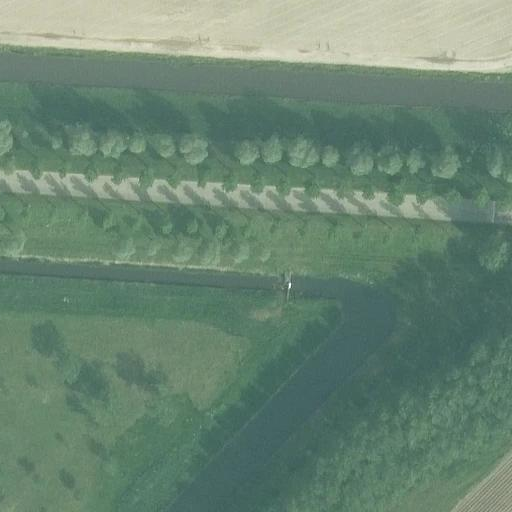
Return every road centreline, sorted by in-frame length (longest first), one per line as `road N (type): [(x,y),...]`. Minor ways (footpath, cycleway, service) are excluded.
road 1 (unclassified): [(511,214),(0,178)]
road 2 (unclassified): [(511,354),(368,435),(300,511)]
